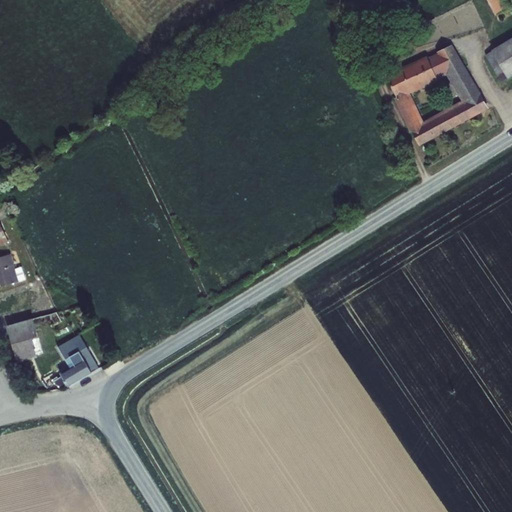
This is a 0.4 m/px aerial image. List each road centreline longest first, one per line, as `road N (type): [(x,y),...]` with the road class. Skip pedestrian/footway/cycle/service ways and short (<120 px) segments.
road 1 (tertiary): [(98,399),(133,368),(511,136)]
road 2 (tertiary): [(162,511),(98,399)]
